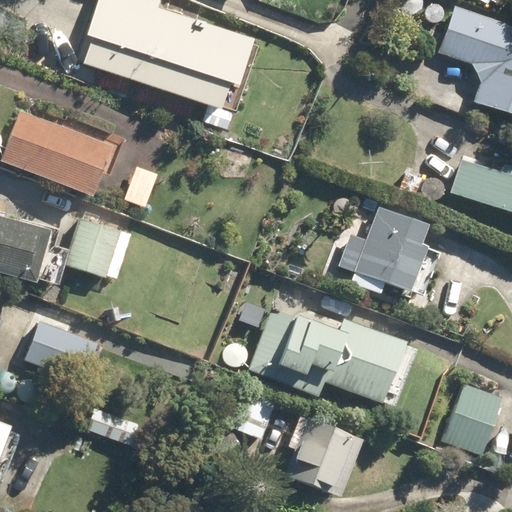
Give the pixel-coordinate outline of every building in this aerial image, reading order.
[(156,10),(159,0),(97,0),(84,38),(91,40),(82,67),(219,115),(228,88),(235,90),(251,44),(156,10)] [(481,86),(474,104),(511,118),(511,30),(455,9),(438,53),(472,65),(481,86)] [(20,114),(0,162),(0,166),(89,202),(109,152),(116,155),(122,139),(66,117),(61,130),(20,114)] [(461,162),(450,196),(511,217),(511,169),(511,172),(502,169),(500,176),(461,162)] [(135,170),(123,203),(144,210),(156,177),(135,170)] [(403,174),(397,195),(415,200),(422,180),(403,174)] [(420,249),(427,230),(419,226),(421,221),(389,209),(387,214),(378,210),(365,243),(349,237),(337,269),(410,297),(427,252),(420,249)] [(0,220),(0,277),(34,288),(35,283),(43,286),(59,234),(20,222),(19,227),(0,220)] [(81,222),(65,268),(105,281),(106,279),(115,281),(129,238),(81,222)] [(59,318),(64,307),(47,301),(43,312),(41,311),(33,330),(55,338),(63,318),(59,318)] [(270,312),(247,374),(318,401),(323,387),(380,409),(404,346),(344,322),(337,338),(270,312)] [(152,408),(143,366),(127,370),(136,411),(152,408)] [(277,401),(242,388),(227,429),(260,443),(277,401)] [(463,388),(443,444),(481,458),(501,401),(463,388)] [(307,422),(283,480),(338,502),(363,444),(307,422)] [(0,461),(11,434),(0,430),(0,461)] [(20,483),(10,504),(25,511),(35,490),(20,483)]
